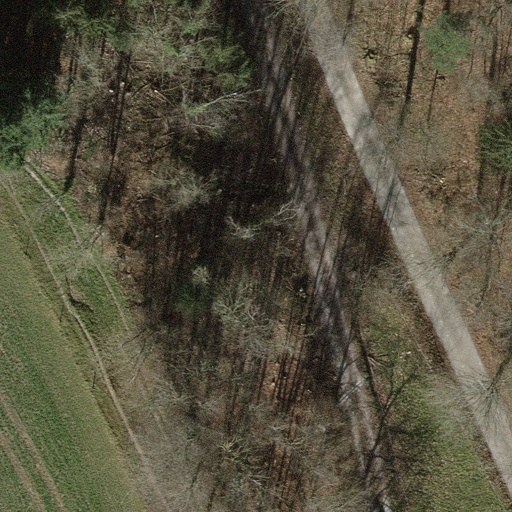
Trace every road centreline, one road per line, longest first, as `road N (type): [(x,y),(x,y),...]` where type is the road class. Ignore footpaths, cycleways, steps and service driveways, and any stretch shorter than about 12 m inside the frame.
road 1 (track): [(378,511),(255,0)]
road 2 (residential): [(317,0),(511,451)]
